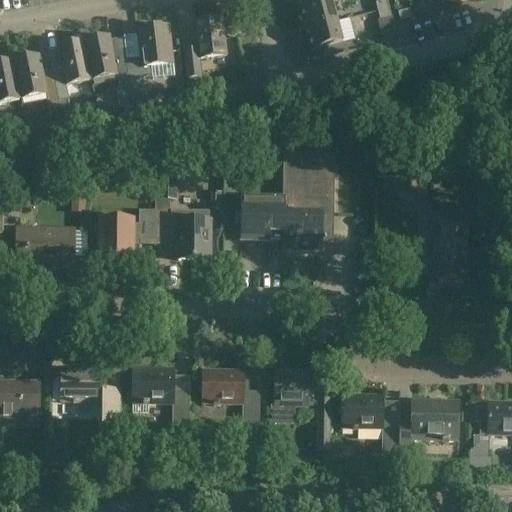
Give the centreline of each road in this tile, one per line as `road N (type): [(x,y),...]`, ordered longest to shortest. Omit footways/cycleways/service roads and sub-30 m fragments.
road 1 (residential): [(511,375),(370,368),(277,311),(0,304)]
road 2 (residential): [(260,0),(276,57),(305,69),(511,14)]
road 3 (tertiary): [(379,511),(511,510)]
road 4 (residential): [(0,23),(125,0)]
